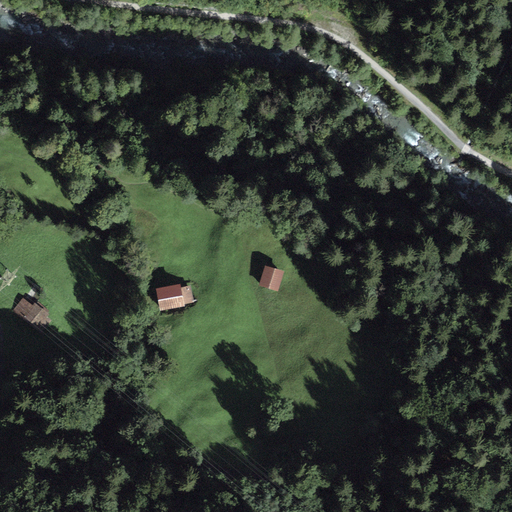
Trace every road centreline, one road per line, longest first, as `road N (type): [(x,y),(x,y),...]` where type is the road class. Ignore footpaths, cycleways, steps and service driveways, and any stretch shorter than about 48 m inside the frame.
road 1 (track): [(511,417),(399,375),(362,287),(291,236),(185,193),(0,143)]
road 2 (track): [(511,176),(462,151),(343,37),(82,0)]
road 3 (track): [(327,511),(258,477),(162,457),(62,400),(26,391),(0,364)]
